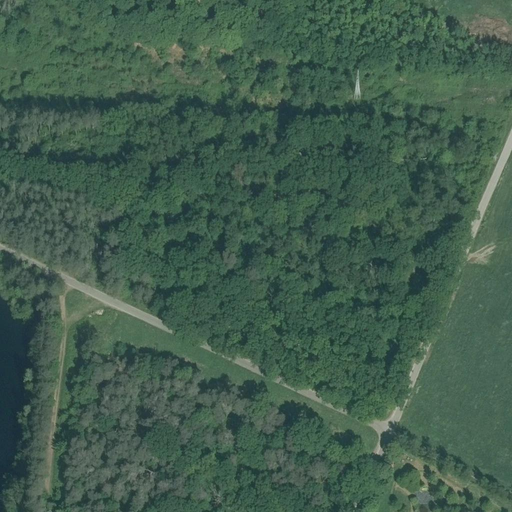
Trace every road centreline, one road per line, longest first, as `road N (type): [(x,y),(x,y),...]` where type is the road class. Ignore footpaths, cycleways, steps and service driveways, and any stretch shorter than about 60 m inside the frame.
road 1 (unclassified): [(389,433),(0,248)]
road 2 (unclassified): [(511,138),(389,433)]
road 3 (track): [(63,277),(45,511)]
road 4 (track): [(389,433),(511,496)]
road 5 (track): [(511,56),(392,0)]
